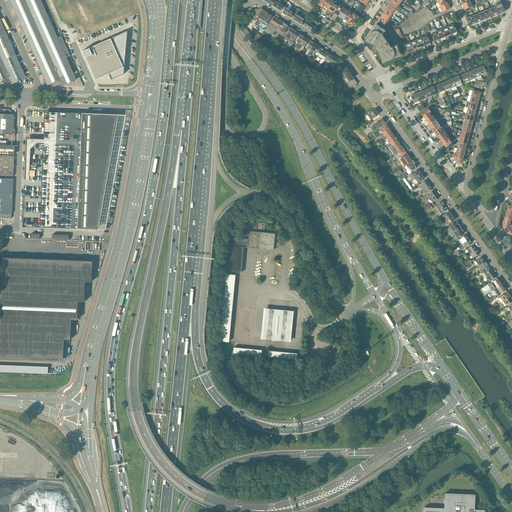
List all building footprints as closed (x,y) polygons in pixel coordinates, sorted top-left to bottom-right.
[(9,0),(12,4),(42,72),(47,85),(55,82),(56,84),(61,82),(63,85),(76,80),(66,57),(70,55),(64,42),(61,36),(57,38),(50,21),(52,21),(50,15),(47,16),(42,4),(40,0),(9,0)] [(276,8),(281,11),(284,7),(285,4),(287,2),(284,0),(281,5),(279,4),(276,8)] [(333,2),(329,0),(327,0),(323,7),(324,6),(329,9),(333,2)] [(470,7),(473,6),(470,0),(462,4),(463,4),(462,5),(463,7),(464,7),(465,9),(468,8),(470,7)] [(492,0),(494,4),(495,6),(498,14),(503,12),(504,10),(499,0),(492,0)] [(329,9),(334,12),(338,5),(336,4),(333,2),(329,9)] [(389,5),(388,6),(395,10),(398,6),(391,2),(390,3),(389,3),(388,5),(389,5)] [(281,11),(286,15),(289,10),(286,8),(289,4),(286,3),(284,7),(281,11)] [(440,7),(442,12),(449,9),(449,8),(450,7),(449,6),(448,6),(448,4),(440,7)] [(343,9),(338,5),(334,12),(339,16),(343,9)] [(393,14),(395,10),(388,6),(387,6),(386,7),(387,8),(386,10),(393,14)] [(495,6),(489,8),(493,16),(496,15),(498,14),(495,6)] [(286,15),(290,17),(292,15),(293,15),(297,9),(295,7),(292,12),(289,10),(286,15)] [(265,11),(261,8),(260,8),(255,16),(260,18),(265,11)] [(489,8),(484,10),(487,18),(488,18),(488,19),(491,17),(490,17),(493,16),(489,8)] [(348,12),(343,9),(339,16),(344,19),(348,12)] [(393,14),(386,10),(385,11),(384,11),(383,13),(383,14),(390,18),(393,14)] [(484,10),(479,13),(482,20),(482,21),(485,20),(485,19),(487,18),(484,10)] [(273,16),(268,14),(265,11),(260,18),(268,24),(273,16)] [(344,19),(349,22),(353,15),(348,12),(344,19)] [(479,13),(473,15),(476,23),(477,22),(477,23),(480,22),(480,21),(482,20),(479,13)] [(295,14),(292,19),(296,21),(301,24),(303,21),(304,21),(305,20),(308,16),(305,14),(302,18),(299,17),(295,14)] [(354,14),(353,15),(349,22),(348,23),(352,26),(353,24),(355,23),(354,23),(358,17),(354,14)] [(387,22),(390,18),(383,14),(382,14),(381,16),(380,18),(387,22)] [(476,23),(473,15),(468,17),(471,25),(472,25),(474,24),(476,23)] [(274,17),(270,23),(279,29),(283,23),(274,17)] [(385,26),(387,22),(380,18),(379,19),(378,21),(378,22),(385,26)] [(0,50),(11,45),(0,20),(0,50)] [(310,30),(313,26),(306,21),(303,26),(310,30)] [(383,62),(400,55),(399,55),(402,54),(399,45),(397,40),(396,37),(395,35),(394,32),(393,32),(391,30),(385,26),(378,22),(376,25),(375,25),(370,32),(365,40),(374,46),(379,53),(383,62)] [(279,30),(283,33),(287,26),(283,23),(279,29),(279,30)] [(447,27),(450,34),(453,33),(454,33),(456,32),(456,31),(457,30),(456,28),(455,29),(453,25),(447,27)] [(290,28),(284,37),(288,40),(289,38),(294,30),(290,27),(290,28)] [(447,27),(442,30),(445,37),(445,36),(445,37),(448,35),(450,34),(447,27)] [(82,51),(95,80),(108,74),(111,80),(123,74),(127,30),(82,51)] [(294,40),(299,33),(294,30),(289,38),(290,39),(291,38),(294,40)] [(435,30),(431,32),(431,34),(433,41),(434,41),(437,40),(439,39),(436,32),(435,30)] [(436,32),(439,39),(442,38),(445,37),(444,37),(445,37),(442,30),(436,32)] [(305,37),(300,34),(296,41),(298,43),(292,51),(294,52),(305,37)] [(421,38),(424,45),(427,44),(430,43),(429,43),(430,43),(427,36),(421,38)] [(309,40),(305,37),(294,52),(296,54),(302,45),(304,47),(309,40)] [(421,38),(416,40),(419,47),(419,48),(422,46),(421,46),(424,45),(421,38)] [(416,40),(410,43),(413,50),(416,49),(418,48),(418,47),(419,47),(416,40)] [(314,43),(310,41),(306,48),(309,50),(307,52),(305,54),(307,55),(314,43)] [(319,47),(314,43),(307,55),(309,57),(312,52),(314,53),(319,47)] [(413,50),(410,43),(404,45),(406,49),(405,50),(406,52),(407,52),(408,52),(411,51),(413,50)] [(0,50),(0,61),(3,61),(15,55),(11,45),(0,50)] [(321,59),(316,67),(319,69),(324,62),(323,61),(329,53),(320,47),(315,54),(321,59)] [(329,64),(334,57),(330,54),(325,61),(328,63),(325,67),(326,68),(329,64)] [(3,61),(10,79),(12,83),(13,83),(25,77),(15,55),(3,61)] [(334,67),(338,60),(334,57),(329,64),(330,64),(334,67)] [(0,61),(0,80),(1,80),(2,82),(10,79),(3,61),(0,61)] [(480,67),(477,68),(480,75),(486,73),(484,69),(485,68),(485,66),(484,67),(483,66),(480,67)] [(353,78),(345,68),(338,72),(346,83),(341,87),(345,93),(356,85),(356,83),(353,78)] [(475,78),(480,75),(477,68),(475,69),(472,70),(472,71),(475,78)] [(469,80),(475,78),(472,71),(469,72),(466,73),(469,80)] [(466,73),(464,74),(461,75),(464,82),(469,80),(466,73)] [(455,78),(453,79),(456,86),(461,83),(458,76),(458,77),(458,76),(455,77),(455,78)] [(453,79),(451,80),(450,80),(447,81),(450,88),(456,86),(453,79)] [(444,90),(450,88),(447,81),(444,82),(441,83),(444,90)] [(441,83),(439,84),(436,85),(436,86),(439,93),(444,90),(441,83)] [(430,88),(427,89),(430,96),(436,94),(433,87),(430,88)] [(471,88),(469,90),(472,91),(471,96),(478,98),(479,98),(480,96),(479,95),(480,93),(477,92),(478,90),(471,88)] [(425,99),(430,96),(427,89),(425,90),(422,91),(422,92),(425,99)] [(419,93),(416,94),(419,101),(425,99),(422,92),(422,91),(419,93)] [(413,103),(419,101),(416,94),(414,95),(411,96),(411,97),(410,97),(411,100),(412,99),(413,103)] [(466,101),(465,107),(467,108),(475,110),(475,109),(476,109),(477,107),(476,107),(477,104),(469,102),(466,101)] [(0,133),(9,134),(13,134),(15,134),(15,129),(14,129),(14,115),(9,114),(9,109),(0,108),(0,133)] [(427,108),(421,113),(423,117),(430,112),(427,108)] [(375,109),(372,111),(369,113),(367,115),(370,120),(378,114),(375,109)] [(111,141),(112,135),(116,114),(82,113),(64,113),(57,112),(56,140),(81,141),(85,141),(85,140),(111,141)] [(430,112),(423,117),(426,121),(433,116),(430,112)] [(433,116),(426,121),(429,124),(435,120),(433,116)] [(377,129),(385,123),(382,119),(374,124),(377,129)] [(435,120),(429,124),(432,128),(438,123),(435,120)] [(438,123),(432,128),(434,132),(441,127),(438,123)] [(386,124),(377,130),(378,133),(381,130),(383,132),(388,128),(386,124)] [(441,127),(434,132),(437,136),(444,131),(441,127)] [(384,134),(381,137),(382,139),(391,132),(388,128),(383,132),(384,134)] [(444,131),(437,136),(440,140),(446,135),(444,131)] [(461,131),(460,137),(468,139),(468,138),(469,138),(469,136),(468,135),(469,133),(461,131)] [(391,132),(382,139),(384,141),(387,138),(388,140),(394,136),(391,132)] [(446,135),(440,140),(442,143),(450,137),(449,135),(448,136),(446,135)] [(387,145),(383,147),(385,149),(388,147),(397,140),(394,136),(388,140),(390,143),(387,145)] [(450,137),(442,143),(446,148),(449,146),(448,145),(451,143),(449,141),(451,139),(450,137)] [(15,146),(6,145),(6,141),(0,140),(0,153),(14,154),(15,146)] [(80,164),(107,165),(111,141),(85,140),(85,141),(81,141),(56,140),(55,169),(80,170),(80,164)] [(397,140),(388,147),(390,149),(391,151),(400,144),(397,140)] [(400,144),(391,151),(393,153),(394,154),(403,148),(400,144)] [(403,148),(394,154),(395,156),(397,159),(399,157),(406,152),(403,148)] [(464,150),(457,148),(455,154),(454,153),(454,154),(460,155),(459,158),(462,158),(463,155),(464,155),(464,153),(464,150)] [(406,152),(399,157),(401,159),(400,159),(404,165),(411,160),(407,154),(406,152)] [(0,165),(14,166),(14,156),(0,154),(0,165)] [(454,154),(453,158),(454,158),(454,159),(456,160),(457,160),(457,162),(457,163),(458,165),(460,164),(461,164),(462,161),(463,159),(462,158),(459,158),(460,155),(454,154)] [(415,165),(416,164),(413,160),(406,165),(409,169),(411,172),(417,168),(415,165)] [(80,170),(55,169),(54,192),(78,192),(78,190),(102,191),(107,165),(80,164),(80,170)] [(0,176),(13,177),(14,166),(0,165),(0,176)] [(421,174),(418,170),(412,174),(409,176),(412,180),(421,174)] [(424,178),(421,174),(412,180),(416,184),(424,178)] [(0,218),(11,219),(12,214),(13,179),(0,178),(0,218)] [(429,184),(426,180),(419,185),(417,186),(418,188),(420,187),(422,189),(429,184)] [(432,188),(429,184),(422,189),(425,193),(432,188)] [(77,229),(95,229),(102,191),(78,190),(78,192),(54,192),(53,227),(77,228),(77,229)] [(439,198),(433,190),(427,195),(432,203),(439,198)] [(444,205),(441,201),(433,207),(435,209),(434,210),(435,212),(444,205)] [(441,214),(447,209),(444,205),(435,212),(436,213),(439,211),(441,214)] [(452,215),(449,211),(442,216),(445,220),(452,215)] [(455,220),(452,215),(445,220),(442,222),(444,224),(447,222),(448,224),(455,220)] [(464,233),(456,221),(449,226),(457,238),(464,233)] [(273,250),(274,241),(275,233),(249,231),(249,239),(233,237),(230,271),(241,272),(244,247),(273,250)] [(469,239),(466,234),(458,240),(461,244),(469,239)] [(472,243),(469,239),(461,244),(464,249),(472,243)] [(476,249),(473,245),(467,249),(469,252),(466,254),(467,255),(470,253),(476,249)] [(479,253),(476,249),(470,253),(473,258),(479,253)] [(484,261),(481,256),(475,261),(477,264),(475,266),(476,267),(484,261)] [(0,330),(0,356),(63,359),(64,339),(70,340),(71,320),(77,320),(78,302),(84,302),(85,282),(91,282),(92,261),(76,260),(29,259),(3,258),(1,304),(0,330)] [(487,265),(484,261),(476,267),(477,268),(479,266),(481,269),(484,273),(490,268),(487,265)] [(490,268),(484,273),(483,273),(490,281),(496,277),(490,268)] [(229,342),(236,276),(227,275),(220,341),(229,342)] [(501,284),(497,278),(490,284),(489,282),(481,289),(482,290),(485,295),(491,291),(492,291),(494,289),(501,284)] [(505,290),(501,284),(494,289),(499,295),(505,290)] [(510,296),(507,292),(500,297),(503,301),(510,296)] [(511,299),(510,296),(503,301),(506,305),(511,301),(511,299)] [(291,342),(294,312),(264,309),(261,339),(291,342)] [(262,350),(233,347),(233,353),(261,356),(262,350)] [(268,351),(268,357),(296,359),(297,354),(268,351)] [(423,511),(484,511),(484,510),(474,509),(475,497),(475,494),(471,494),(448,493),(445,493),(444,496),(444,508),(424,507),(423,511)]
